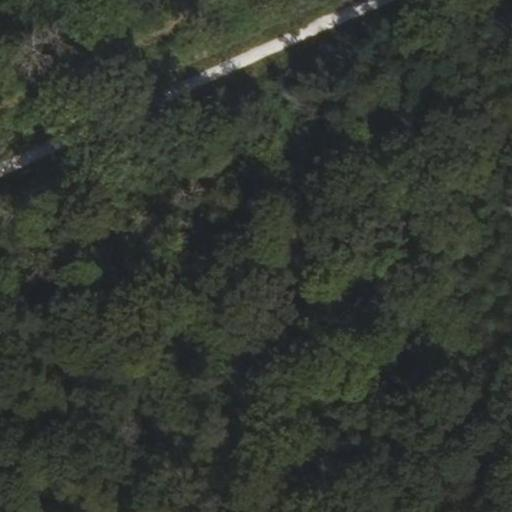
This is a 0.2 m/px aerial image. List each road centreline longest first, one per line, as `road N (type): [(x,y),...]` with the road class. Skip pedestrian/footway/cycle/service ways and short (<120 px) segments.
road 1 (track): [(142,106),(383,0)]
road 2 (track): [(0,169),(142,106)]
